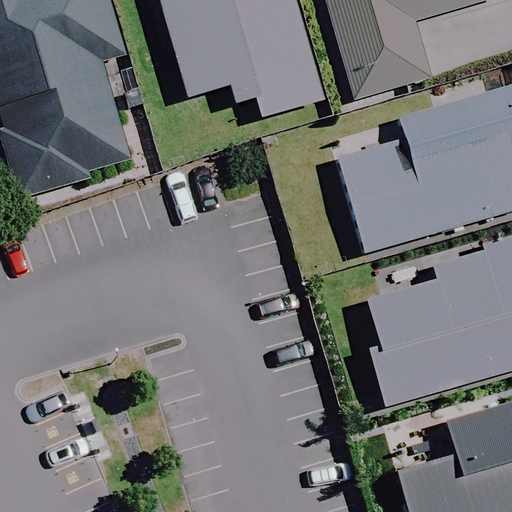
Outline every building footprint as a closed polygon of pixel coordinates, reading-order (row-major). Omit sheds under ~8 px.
[(0,0),(0,130),(18,201),(131,172),(104,68),(124,63),(108,0),(0,0)] [(319,107),(291,0),(154,0),(181,104),(224,93),(228,109),(251,104),(256,123),(319,107)] [(310,0),(343,117),(436,91),(420,37),(505,13),(501,0),(310,0)] [(511,153),(511,91),(393,124),(400,150),(334,168),(358,259),(511,216),(511,186),(503,156),(511,153)] [(511,246),(426,271),(431,288),(363,308),(377,357),(367,360),(382,413),(511,375),(511,246)] [(511,511),(511,405),(440,426),(451,466),(395,482),(403,511),(511,511)]
